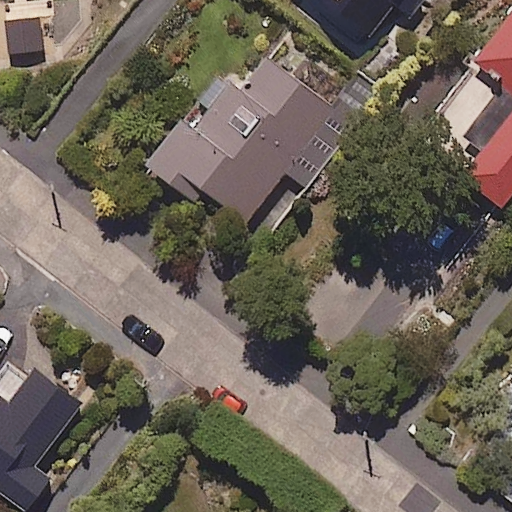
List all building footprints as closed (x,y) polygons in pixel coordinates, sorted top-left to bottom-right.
[(0,0),(0,62),(57,59),(54,3),(85,1),(84,0),(0,0)] [(503,124),(463,173),(509,212),(511,208),(511,10),(476,55),(502,76),(503,124)] [(333,102),(276,48),(244,83),(233,73),(150,161),(191,199),(204,184),(243,221),(289,172),(302,185),(381,101),(356,77),(333,102)] [(15,401),(0,389),(0,490),(27,511),(29,511),(54,480),(36,466),(86,402),(40,367),(15,401)] [(511,478),(502,491),(511,498),(511,478)]
